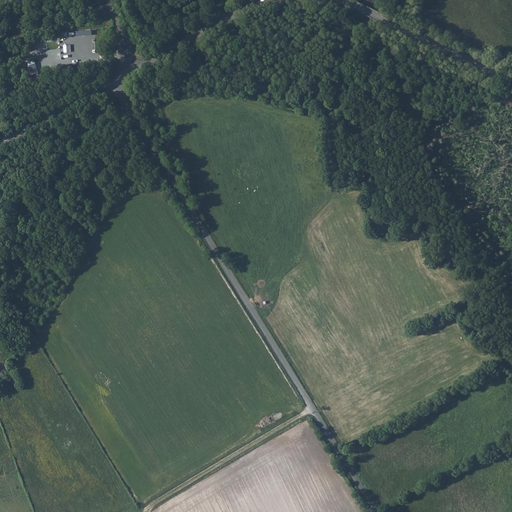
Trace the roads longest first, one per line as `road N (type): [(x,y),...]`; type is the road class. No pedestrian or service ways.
road 1 (unclassified): [(376,511),(112,80)]
road 2 (track): [(135,511),(311,407)]
road 3 (secondary): [(339,0),(511,80)]
road 4 (secondary): [(134,69),(264,0)]
road 5 (secondary): [(0,143),(112,80)]
